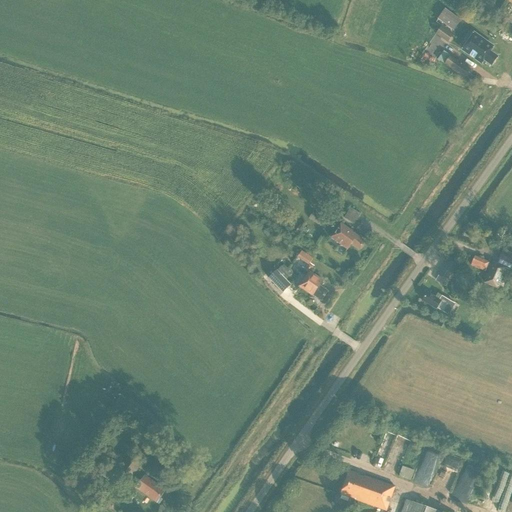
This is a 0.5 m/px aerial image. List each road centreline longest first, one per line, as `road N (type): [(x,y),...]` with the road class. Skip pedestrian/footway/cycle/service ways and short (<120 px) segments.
road 1 (unclassified): [(251,511),(511,137)]
road 2 (unknown): [(300,440),(450,501)]
